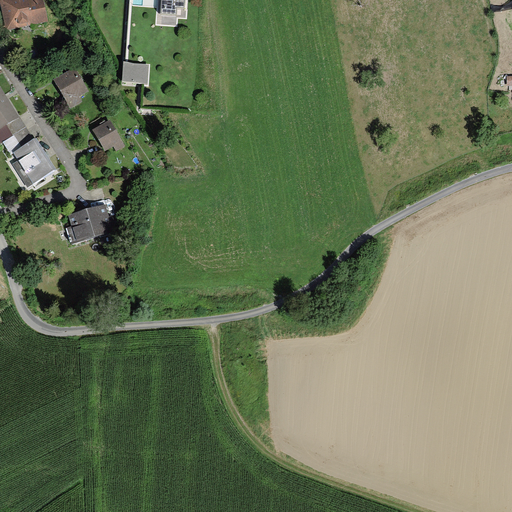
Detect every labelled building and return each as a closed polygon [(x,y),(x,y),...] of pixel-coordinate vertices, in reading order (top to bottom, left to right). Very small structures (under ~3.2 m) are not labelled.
[(0,0),(0,5),(6,32),(49,23),(43,0),(32,0),(29,1),(28,0),(0,0)] [(185,11),(185,0),(162,0),(161,17),(177,18),(177,10),(185,11)] [(149,66),(123,65),(122,85),(148,86),(149,66)] [(75,69),(53,82),(67,106),(89,93),(75,69)] [(14,137),(27,129),(20,118),(0,88),(0,87),(0,131),(7,127),(14,137)] [(110,121),(92,132),(105,153),(123,143),(110,121)] [(3,143),(14,137),(7,127),(0,131),(0,143),(1,145),(3,143)] [(28,190),(55,173),(35,141),(27,129),(14,137),(22,149),(13,155),(18,162),(12,165),(28,190)] [(22,149),(14,137),(3,143),(11,156),(13,155),(22,149)] [(72,246),(113,234),(105,207),(69,217),(72,228),(67,229),(72,246)]
